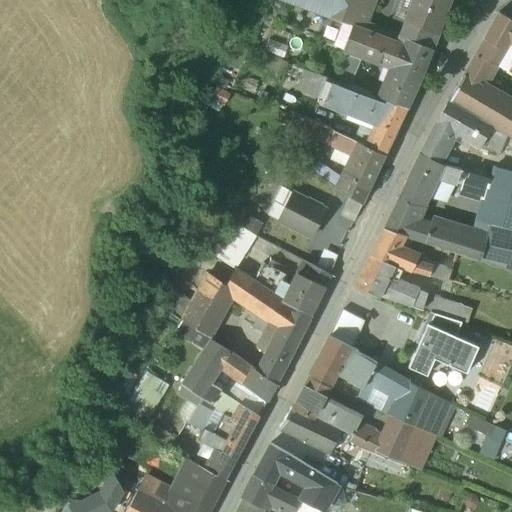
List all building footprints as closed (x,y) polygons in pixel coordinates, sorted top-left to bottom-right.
[(317,0),(279,0),(312,13),(317,0)] [(317,0),(312,13),(352,28),(362,31),(372,0),(317,0)] [(450,0),(414,0),(406,22),(413,25),(438,34),(450,0)] [(511,20),(499,13),(476,53),(494,64),(505,70),(511,57),(511,20)] [(341,24),(333,47),(343,51),(352,28),(341,24)] [(438,34),(413,25),(407,41),(415,44),(432,50),(438,34)] [(362,31),(352,28),(343,51),(390,69),(397,62),(407,66),(415,44),(407,41),(404,47),(362,31)] [(407,66),(397,62),(390,69),(378,99),(406,109),(420,80),(432,50),(415,44),(407,66)] [(476,53),(464,75),(482,85),(494,64),(476,53)] [(464,75),(451,98),(449,101),(492,126),(491,127),(511,137),(511,103),(482,85),(464,75)] [(344,88),(325,80),(306,123),(329,131),(339,103),(344,88)] [(361,94),(344,88),(339,103),(350,109),(354,110),(361,94)] [(405,111),(361,94),(354,110),(353,114),(353,115),(379,125),(396,131),(405,111)] [(492,126),(449,101),(437,123),(451,132),(478,148),(489,130),(491,128),(491,127),(492,126)] [(437,123),(420,155),(436,163),(443,151),(451,132),(437,123)] [(396,131),(379,125),(373,139),(389,145),(396,131)] [(501,134),(489,130),(478,148),(497,154),(501,134)] [(353,142),(332,133),(327,145),(340,151),(347,155),(353,142)] [(373,139),(372,139),(368,149),(385,156),(389,145),(373,139)] [(347,155),(340,151),(337,161),(348,166),(358,145),(353,142),(347,155)] [(348,166),(343,177),(369,189),(385,156),(368,149),(358,145),(348,166)] [(420,155),(390,215),(417,224),(426,206),(428,197),(437,178),(442,166),(436,163),(420,155)] [(492,179),(443,165),(442,166),(437,178),(452,183),(456,184),(460,170),(491,179),(492,179)] [(511,181),(511,176),(494,169),(492,179),(491,179),(491,183),(480,224),(500,229),(511,181)] [(343,177),(337,190),(362,205),(369,189),(343,177)] [(452,183),(437,178),(428,197),(443,202),(452,183)] [(511,181),(500,229),(511,232),(511,181)] [(282,188),(272,209),(282,214),(293,193),(282,188)] [(325,210),(293,193),(282,214),(279,221),(311,237),(325,210)] [(417,224),(390,215),(384,229),(414,238),(427,242),(431,228),(417,224)] [(486,236),(434,220),(431,228),(427,242),(478,259),(478,258),(480,258),(486,236)] [(234,224),(219,247),(221,247),(215,258),(235,270),(255,237),(234,224)] [(414,238),(384,229),(383,230),(377,241),(370,256),(402,269),(408,272),(417,252),(409,249),(414,238)] [(486,236),(480,258),(511,269),(511,234),(489,229),(486,236)] [(427,257),(417,252),(408,272),(419,275),(423,266),(427,257)] [(370,256),(363,267),(354,286),(354,287),(354,288),(372,295),(388,300),(397,280),(402,269),(370,256)] [(286,277),(262,265),(253,281),(256,283),(284,302),(290,288),(283,284),(286,277)] [(331,275),(310,265),(303,279),(325,288),(331,275)] [(429,269),(423,266),(419,275),(426,277),(429,269)] [(434,271),(429,269),(426,277),(429,278),(430,276),(432,276),(434,271)] [(253,281),(235,270),(226,286),(234,293),(280,322),(290,306),(284,302),(256,283),(253,281)] [(225,286),(208,275),(181,321),(208,337),(234,293),(226,286),(225,286)] [(303,279),(296,275),(290,288),(284,302),(290,306),(311,316),(325,288),(303,279)] [(417,289),(397,280),(388,300),(421,310),(422,309),(426,296),(416,293),(417,289)] [(458,304),(426,295),(426,296),(422,309),(453,319),(458,304)] [(462,306),(458,304),(453,319),(467,323),(469,315),(463,313),(465,307),(462,306)] [(280,323),(255,370),(276,384),(311,316),(290,306),(280,322),(280,323)] [(342,314),(329,337),(352,350),(365,327),(342,314)] [(435,315),(430,326),(455,337),(461,324),(435,315)] [(455,337),(430,326),(410,369),(426,376),(434,359),(467,374),(479,348),(455,337)] [(352,350),(329,337),(309,376),(330,387),(337,375),(337,376),(339,371),(365,385),(375,365),(376,363),(364,356),(361,355),(352,350)] [(211,342),(181,385),(200,398),(218,369),(230,352),(211,342)] [(275,386),(230,352),(218,369),(266,402),(275,386)] [(406,382),(375,365),(365,385),(398,402),(399,402),(420,412),(426,396),(427,393),(406,382)] [(150,419),(168,387),(146,375),(128,407),(150,419)] [(330,387),(309,376),(291,408),(312,419),(314,415),(354,433),(359,424),(361,419),(323,400),(330,387)] [(231,403),(212,392),(205,401),(223,413),(226,414),(231,403)] [(420,412),(415,423),(427,428),(438,400),(426,396),(420,412)] [(445,402),(438,400),(427,428),(425,432),(443,436),(456,407),(445,402)] [(420,412),(399,402),(394,413),(415,423),(420,412)] [(239,404),(231,417),(237,421),(245,407),(239,404)] [(226,442),(221,452),(214,449),(204,468),(225,479),(259,416),(245,407),(237,421),(226,442)] [(312,419),(291,408),(280,427),(330,452),(339,431),(312,419)] [(223,413),(212,434),(226,442),(237,421),(231,417),(226,414),(223,413)] [(415,423),(394,413),(392,417),(413,427),(415,423)] [(472,415),(467,425),(496,439),(501,429),(472,415)] [(392,417),(384,434),(377,452),(411,466),(423,438),(411,434),(413,427),(392,417)] [(384,434),(359,424),(354,433),(353,435),(350,439),(377,452),(384,434)] [(212,434),(204,430),(199,440),(214,449),(221,452),(226,442),(212,434)] [(337,484),(270,443),(252,475),(271,484),(271,485),(272,485),(273,483),(279,472),(281,469),(284,471),(283,474),(306,487),(298,500),(321,511),(337,484)] [(172,490),(160,511),(208,511),(225,479),(204,468),(187,459),(171,489),(172,490)] [(98,497),(106,511),(112,511),(123,496),(111,475),(98,497)] [(298,500),(271,486),(271,485),(271,484),(252,475),(241,498),(263,509),(266,511),(270,503),(288,511),(292,511),(295,509),(298,500)] [(137,490),(125,511),(160,511),(172,490),(171,489),(158,483),(151,497),(137,490)] [(106,511),(98,497),(98,496),(74,510),(75,511),(106,511)] [(262,511),(263,509),(241,498),(234,511),(262,511)]
